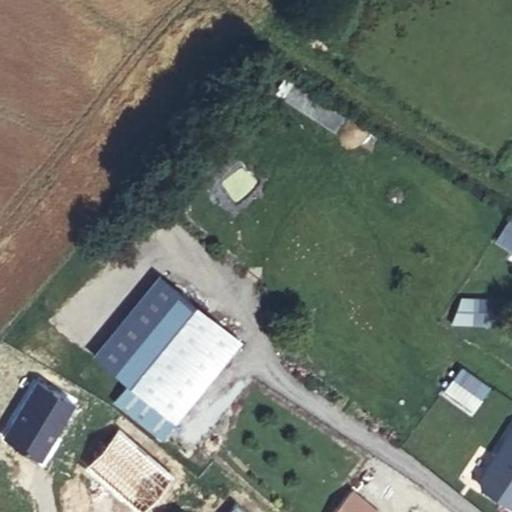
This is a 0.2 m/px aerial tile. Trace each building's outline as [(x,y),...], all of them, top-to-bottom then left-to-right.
[(282,73),(270,96),(335,129),(347,107),(282,73)] [(483,241),(496,220),(485,212),(471,233),(483,241)] [(239,330),(198,301),(190,311),(179,303),(166,293),(112,369),(128,380),(116,396),(166,432),(239,330)] [(190,311),(198,301),(187,293),(179,303),(190,311)] [(491,324),(491,296),(454,296),(454,324),(491,324)] [(459,365),(442,390),(472,410),(489,384),(459,365)] [(511,511),(511,463),(489,509),(489,511),(511,511)] [(379,511),(380,511),(351,485),(326,511),(379,511)]
